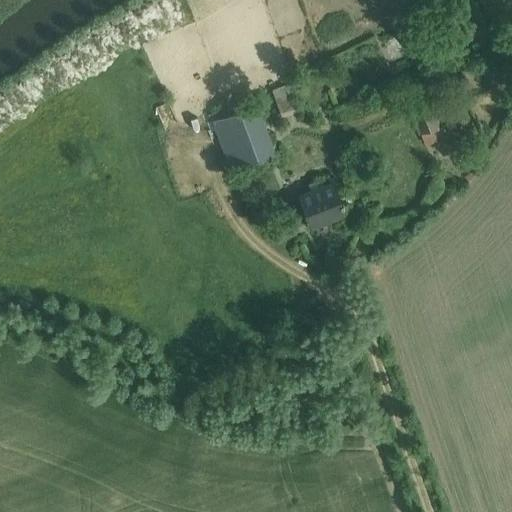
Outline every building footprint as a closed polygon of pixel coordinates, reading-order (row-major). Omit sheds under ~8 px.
[(472,0),(470,0),(455,8),(473,42),(490,33),(472,0)] [(447,12),(434,19),(452,54),(465,46),(447,12)] [(426,42),(419,25),(418,23),(400,32),(410,52),(427,45),(426,42)] [(290,82),(271,89),(281,117),(300,110),(290,82)] [(415,109),(409,111),(425,145),(445,137),(433,102),(430,103),(425,89),(410,95),(415,109)] [(219,110),(208,114),(210,122),(213,121),(230,169),(275,153),(257,102),(221,115),(219,110)] [(298,196),(289,200),(298,224),(307,221),(310,228),(347,214),(334,179),(318,185),(317,180),(309,183),(310,188),(297,193),(298,196)]
